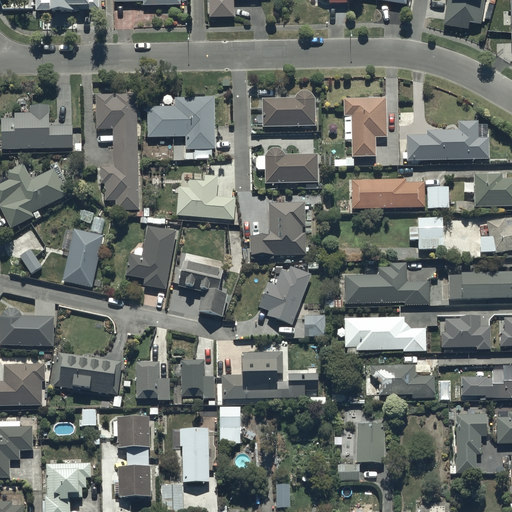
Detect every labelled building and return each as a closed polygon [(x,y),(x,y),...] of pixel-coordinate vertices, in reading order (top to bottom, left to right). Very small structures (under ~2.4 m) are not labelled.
[(36,0),(36,12),(50,12),(50,13),(99,13),(98,0),(36,0)] [(113,0),(113,5),(142,5),(142,9),(180,8),(179,0),(113,0)] [(208,0),(209,21),(235,20),(234,1),(260,0),(208,0)] [(479,7),(480,0),(448,0),(445,28),(467,31),(468,23),(480,25),(483,8),(479,7)] [(294,100),(262,101),(262,119),(260,119),(260,125),(263,125),(263,129),(315,128),(315,101),(314,100),(314,99),(313,98),(313,97),(312,97),(312,96),(311,96),(311,95),(310,95),(309,94),(308,94),(307,93),(306,93),(305,93),(304,93),(303,93),(302,93),(301,94),(300,94),(299,95),(298,95),(297,96),(296,97),(296,98),(295,98),(295,99),(294,100)] [(116,201),(116,211),(137,211),(135,95),(93,96),(93,133),(111,133),(112,169),(99,169),(100,186),(105,186),(105,201),(116,201)] [(146,108),(147,140),(185,139),(185,152),(194,152),(194,154),(185,154),(185,161),(204,161),(204,152),(215,152),(215,99),(175,99),(175,108),(146,108)] [(386,99),(344,100),(344,142),(351,142),(351,159),(345,159),(345,162),(335,163),(335,168),(353,167),(353,159),(376,159),(376,139),(386,139),(386,99)] [(0,151),(72,150),(72,127),(49,127),(48,108),(30,109),(30,115),(13,115),(13,120),(0,120),(0,151)] [(426,137),(406,137),(407,163),(489,161),(489,140),(477,140),(477,124),(458,123),(458,133),(426,133),(426,137)] [(264,157),(264,158),(255,158),(255,173),(264,172),(265,186),(305,185),(305,191),(316,191),(316,186),(318,185),(317,156),(285,157),(284,156),(284,155),(283,154),(283,153),(282,153),(281,152),(280,151),(279,150),(278,150),(277,150),(276,150),(275,149),(274,149),(273,150),(272,150),(271,150),(270,150),(270,151),(269,151),(268,151),(268,152),(267,152),(266,153),(266,154),(265,154),(265,155),(265,156),(264,156),(264,157)] [(67,187),(57,167),(31,180),(23,166),(5,175),(9,183),(0,187),(0,208),(11,230),(34,218),(35,220),(40,217),(38,212),(66,198),(62,190),(67,187)] [(502,176),(473,177),(474,209),(511,208),(511,180),(502,181),(502,176)] [(178,190),(176,219),(234,223),(235,199),(216,198),(217,179),(204,178),(204,184),(188,183),(187,190),(178,190)] [(405,182),(351,183),(352,212),(425,211),(424,185),(406,185),(405,182)] [(449,211),(449,188),(427,188),(427,211),(449,211)] [(269,239),(249,239),(250,258),(251,258),(251,262),(273,261),(273,258),(307,257),(306,235),(302,235),(301,229),(306,229),(305,204),(268,206),(269,239)] [(443,252),(442,221),(418,222),(418,229),(409,229),(409,242),(418,242),(418,252),(443,252)] [(511,252),(511,222),(506,223),(505,221),(487,225),(490,240),(480,240),(480,255),(492,255),(493,257),(511,252)] [(131,222),(120,222),(120,246),(130,246),(131,222)] [(175,233),(147,229),(141,258),(128,256),(125,278),(145,281),(144,287),(165,291),(175,233)] [(103,238),(73,231),(72,234),(65,232),(61,250),(68,252),(60,283),(91,290),(103,238)] [(31,251),(18,259),(29,276),(42,268),(31,251)] [(183,263),(178,289),(202,294),(198,315),(222,320),(225,307),(230,308),(233,291),(218,288),(222,272),(219,272),(221,262),(197,257),(196,260),(191,259),(190,265),(183,263)] [(378,277),(367,277),(344,278),(344,306),(404,305),(404,308),(429,308),(429,284),(407,284),(407,266),(403,266),(403,264),(395,264),(395,266),(390,266),(390,270),(376,270),(376,263),(366,263),(367,274),(378,274),(378,277)] [(288,275),(282,272),(282,266),(276,266),(275,273),(277,274),(276,279),(270,277),(258,309),(269,313),(267,318),(292,329),(310,277),(290,269),(288,275)] [(461,277),(449,277),(449,301),(511,300),(511,274),(461,275),(461,277)] [(19,314),(15,312),(8,311),(3,313),(0,317),(0,321),(0,347),(53,349),(54,320),(21,319),(19,314)] [(325,318),(304,318),(304,338),(325,338),(325,318)] [(441,335),(441,350),(476,350),(476,352),(490,352),(490,329),(480,329),(480,319),(460,319),(460,321),(445,321),(445,335),(441,335)] [(403,320),(344,321),(345,350),(356,350),(356,354),(403,353),(403,355),(426,355),(426,331),(410,331),(404,326),(403,320)] [(500,333),(501,349),(511,348),(511,320),(504,321),(504,333),(500,333)] [(118,397),(121,364),(65,356),(65,352),(55,351),(52,383),(54,384),(54,390),(114,397),(112,409),(120,410),(121,397),(118,397)] [(282,355),(241,356),(241,379),(223,379),(223,401),(311,401),(311,406),(325,406),(325,399),(316,400),(316,393),(318,393),(318,376),(287,377),(287,383),(283,383),(282,355)] [(204,362),(181,363),(181,398),(203,398),(203,401),(208,401),(208,407),(215,407),(215,379),(204,379),(204,362)] [(159,365),(136,365),(136,401),(157,401),(157,403),(169,403),(169,381),(160,381),(159,365)] [(3,385),(0,384),(0,408),(42,409),(42,384),(44,384),(44,367),(4,366),(3,385)] [(414,366),(370,368),(370,378),(364,378),(364,399),(412,397),(412,401),(436,400),(435,378),(415,378),(414,366)] [(489,384),(485,384),(486,401),(511,400),(511,367),(492,368),(492,374),(489,374),(489,384)] [(240,410),(220,410),(219,447),(239,447),(240,410)] [(82,412),(82,429),(95,429),(95,412),(82,412)] [(511,414),(496,415),(496,446),(511,445),(511,414)] [(456,415),(455,467),(450,467),(450,476),(476,476),(476,457),(481,457),(481,439),(487,439),(487,417),(475,417),(475,415),(456,415)] [(118,485),(114,485),(114,496),(118,496),(118,499),(118,500),(151,499),(150,493),(152,493),(152,489),(150,489),(150,468),(148,468),(148,450),(149,450),(149,429),(150,429),(150,425),(149,425),(149,420),(116,420),(116,424),(112,424),(113,440),(118,439),(118,450),(127,450),(127,470),(118,470),(118,485)] [(0,479),(9,480),(9,463),(20,463),(20,453),(32,453),(32,429),(19,429),(19,424),(0,423),(0,479)] [(362,427),(357,426),(356,467),(338,467),(338,482),(359,483),(359,465),(383,465),(384,427),(370,427),(370,425),(362,425),(362,427)] [(182,485),(208,485),(208,432),(180,432),(180,450),(182,450),(182,485)] [(90,463),(47,464),(48,496),(46,496),(45,511),(69,511),(70,497),(82,497),(82,488),(86,488),(86,478),(91,478),(90,463)] [(163,488),(161,488),(160,511),(182,511),(183,488),(170,488),(170,484),(163,484),(163,488)] [(289,487),(277,487),(275,487),(275,511),(289,511),(289,487)] [(12,504),(0,503),(0,511),(23,511),(24,508),(12,508),(12,504)]
